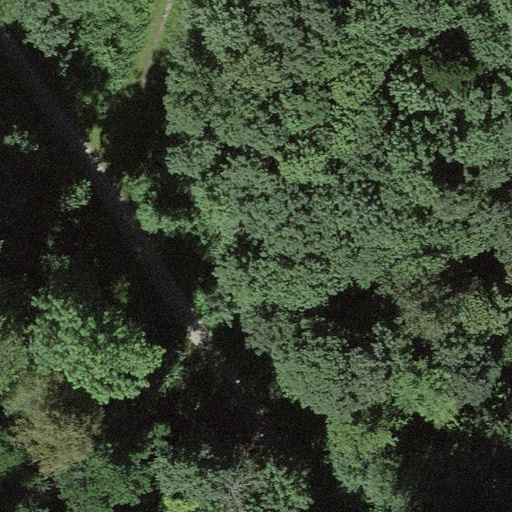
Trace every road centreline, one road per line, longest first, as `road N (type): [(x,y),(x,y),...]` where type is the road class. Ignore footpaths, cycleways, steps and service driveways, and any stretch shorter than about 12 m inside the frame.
road 1 (track): [(323,511),(0,33)]
road 2 (track): [(172,0),(102,185)]
